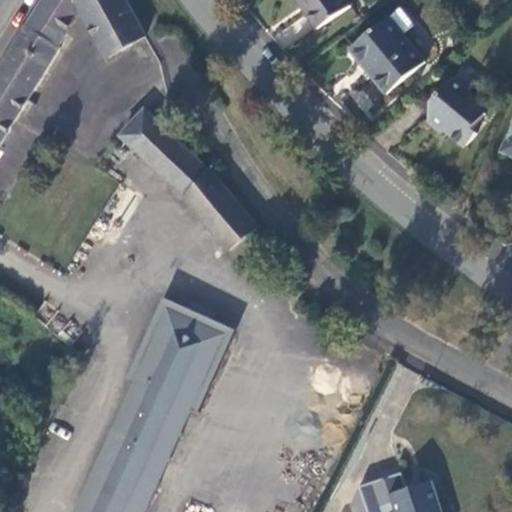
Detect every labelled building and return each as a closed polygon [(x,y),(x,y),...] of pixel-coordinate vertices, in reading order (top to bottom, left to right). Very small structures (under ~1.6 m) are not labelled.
[(23,23),(0,60),(0,132),(33,81),(73,7),(101,59),(140,34),(122,0),(40,0),(28,20),(23,23)] [(346,0),(297,0),(319,29),(351,7),(346,0)] [(427,61),(390,17),(355,46),(376,72),(373,75),(389,92),(427,61)] [(478,104),(451,80),(420,114),(420,125),(431,135),(439,134),(458,152),(472,138),(468,133),(484,116),(474,108),(478,104)] [(206,171),(204,166),(142,112),(118,137),(182,196),(206,171)] [(511,128),(501,150),(511,155),(511,128)] [(251,226),(206,171),(182,196),(225,249),(251,226)] [(218,330),(184,407),(189,409),(225,327),(157,297),(121,379),(126,381),(160,305),(189,317),(200,322),(218,330)] [(137,511),(184,407),(218,330),(200,322),(196,332),(185,327),(189,317),(160,305),(126,381),(121,393),(68,511),(137,511)] [(200,322),(189,317),(185,327),(196,332),(200,322)] [(440,511),(435,485),(409,490),(406,473),(363,482),(351,499),(353,511),(440,511)]
